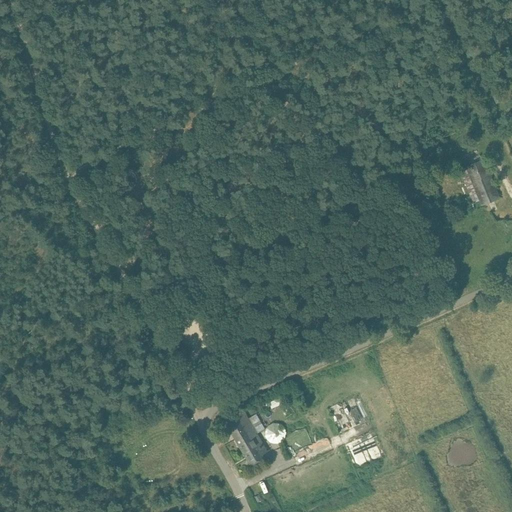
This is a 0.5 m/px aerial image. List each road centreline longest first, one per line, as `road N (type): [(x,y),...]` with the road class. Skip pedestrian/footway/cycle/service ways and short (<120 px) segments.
road 1 (unclassified): [(246,511),(204,432),(210,411),(511,278)]
road 2 (track): [(131,296),(54,144)]
road 3 (track): [(54,144),(11,0)]
road 4 (track): [(203,426),(131,296)]
